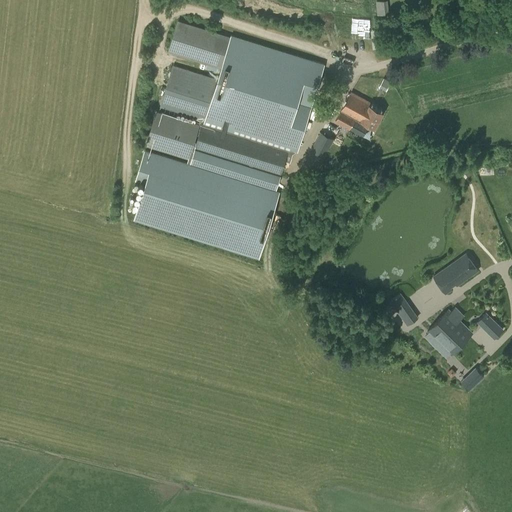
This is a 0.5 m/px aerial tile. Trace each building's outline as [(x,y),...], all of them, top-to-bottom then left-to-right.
[(378,14),(388,14),(387,0),(377,0),(378,14)] [(168,52),(221,68),(231,36),(178,20),(168,52)] [(231,35),(231,36),(221,68),(203,125),(288,152),(285,161),(290,163),(295,147),(298,148),(324,64),(231,35)] [(159,106),(204,120),(217,78),(172,64),(159,106)] [(391,82),(384,78),(379,86),(386,90),(391,82)] [(369,103),(351,92),(335,122),(349,130),(350,129),(362,136),(369,125),(374,128),(383,112),(368,104),(369,103)] [(145,145),(189,159),(200,124),(156,110),(145,145)] [(201,124),(194,148),(281,175),(285,161),(288,152),(203,125),(201,124)] [(430,136),(437,140),(442,131),(435,127),(430,136)] [(333,139),(320,132),(305,162),(318,169),(333,139)] [(134,220),(259,258),(279,191),(144,150),(135,180),(145,183),(134,220)] [(466,253),(433,276),(445,293),(451,289),(450,287),(455,283),(457,285),(478,270),(466,253)] [(428,331),(429,331),(451,353),(451,354),(472,332),(471,332),(456,318),(461,313),(455,307),(450,311),(449,310),(448,309),(447,311),(429,329),(427,331),(428,331)] [(410,308),(400,315),(407,325),(417,318),(410,308)] [(477,321),(489,333),(498,324),(486,312),(477,321)] [(469,373),(477,382),(484,376),(476,367),(469,373)]
